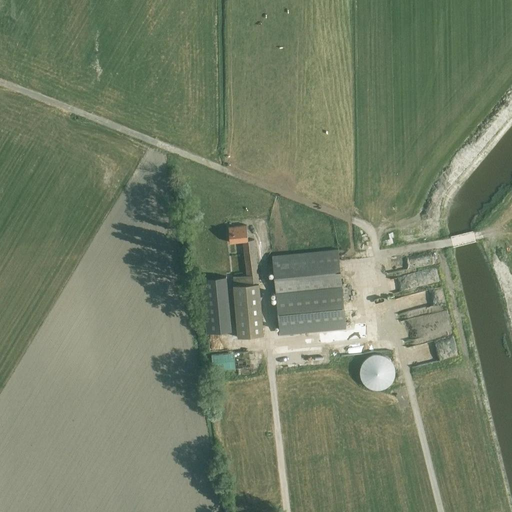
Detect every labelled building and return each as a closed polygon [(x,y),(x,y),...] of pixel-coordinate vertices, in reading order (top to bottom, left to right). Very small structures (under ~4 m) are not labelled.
[(238,337),(263,335),(260,293),(259,283),(258,274),(254,239),(248,240),(246,225),(228,227),(230,242),(242,241),(246,274),(233,276),(234,285),(233,285),(238,337)] [(346,325),(338,249),(272,256),(279,332),(346,325)] [(204,287),(208,332),(218,331),(214,291),(226,290),(226,285),(204,287)] [(212,354),(214,379),(251,375),(248,350),(212,354)] [(363,368),(363,375),(365,381),(369,387),(375,390),(382,390),(389,388),(394,384),(397,378),(398,371),(396,365),(391,359),(385,356),(378,355),(372,357),(366,362),(363,368)]
